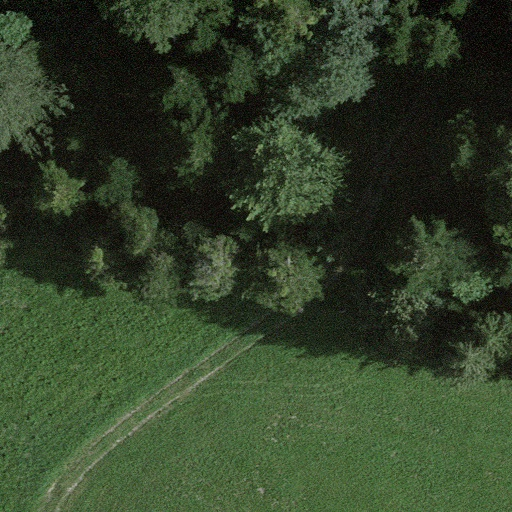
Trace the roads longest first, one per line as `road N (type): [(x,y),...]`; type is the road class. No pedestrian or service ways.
road 1 (track): [(61,511),(113,451),(309,312),(348,253),(377,181)]
road 2 (track): [(506,0),(446,68),(377,181)]
